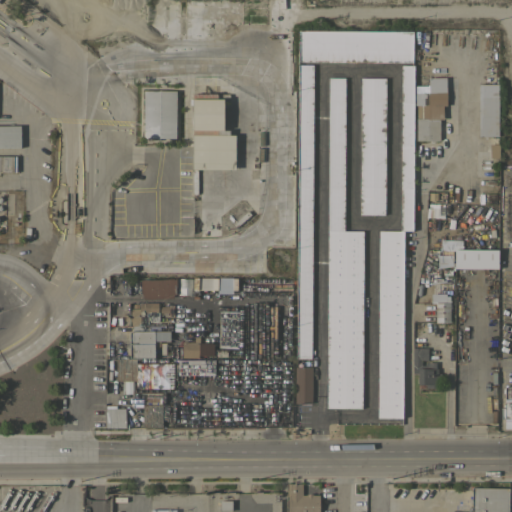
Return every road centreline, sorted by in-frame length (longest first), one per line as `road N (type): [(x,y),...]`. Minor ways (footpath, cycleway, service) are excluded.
road 1 (tertiary): [(511,460),(4,461)]
road 2 (residential): [(12,32),(75,73),(90,101),(83,459)]
